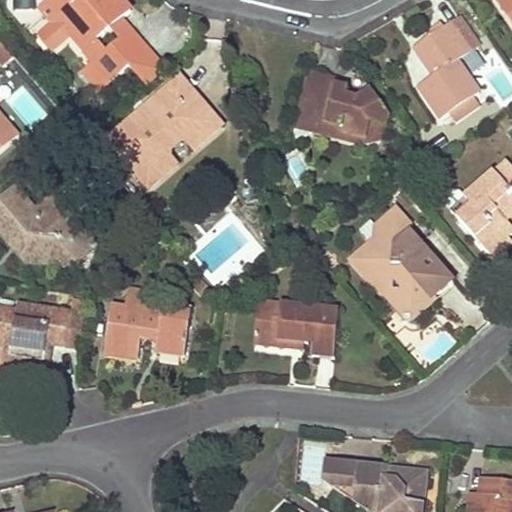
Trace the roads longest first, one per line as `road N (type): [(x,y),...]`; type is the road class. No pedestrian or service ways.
road 1 (residential): [(102,437),(253,403),(405,412)]
road 2 (residential): [(405,412),(443,390),(511,328)]
road 3 (residential): [(248,0),(315,16),(372,0)]
